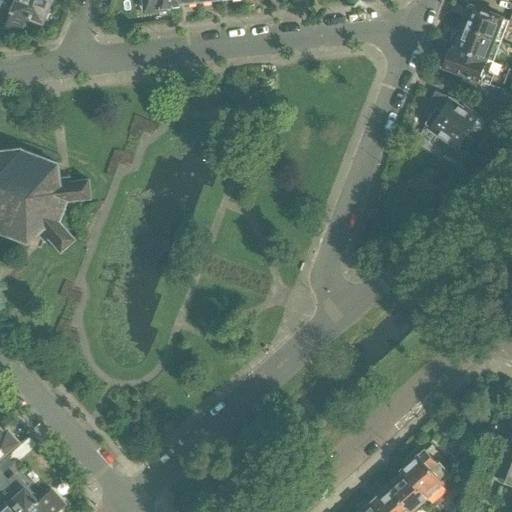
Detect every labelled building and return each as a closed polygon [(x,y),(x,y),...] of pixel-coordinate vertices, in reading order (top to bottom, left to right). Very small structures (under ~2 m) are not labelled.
[(47,0),(0,0),(0,7),(5,9),(5,10),(9,11),(6,19),(2,28),(18,34),(21,25),(24,18),(27,19),(27,18),(39,23),(40,21),(43,20),(46,12),(44,9),(48,0),(47,0)] [(178,6),(176,0),(145,0),(147,9),(155,8),(155,9),(157,9),(158,12),(170,11),(170,7),(178,6)] [(465,20),(462,29),(495,41),(499,30),(504,31),(508,21),(470,6),(470,8),(466,7),(461,19),(465,20)] [(455,34),(450,48),(487,62),(495,41),(462,29),(459,35),(455,34)] [(487,62),(450,48),(442,69),(481,84),(483,85),(487,75),(482,73),(487,62)] [(481,84),(477,97),(474,105),(505,116),(510,105),(496,99),(499,91),(483,85),(481,84)] [(428,108),(434,111),(424,125),(458,148),(472,128),(472,129),(474,129),(475,129),(476,129),(478,128),(479,127),(479,126),(480,125),(480,124),(480,122),(480,121),(479,120),(478,119),(469,113),(468,114),(455,105),(456,102),(433,94),(428,108)] [(0,233),(24,243),(34,233),(42,242),(45,240),(58,254),(73,240),(57,222),(64,202),(88,199),(86,180),(67,182),(67,177),(55,179),(54,165),(16,151),(0,152),(0,233)] [(457,418),(483,448),(494,420),(466,410),(457,418)] [(486,441),(496,445),(504,424),(494,420),(486,441)] [(0,433),(0,455),(15,442),(4,431),(1,434),(0,433)] [(409,465),(401,472),(431,505),(433,503),(436,507),(458,487),(448,476),(450,475),(440,463),(432,470),(431,468),(433,466),(436,462),(426,451),(419,456),(418,457),(416,455),(406,463),(409,465)] [(401,472),(385,486),(409,511),(415,511),(422,506),(426,510),(431,505),(401,472)] [(0,499),(5,505),(11,511),(55,511),(64,504),(50,489),(42,496),(37,501),(14,475),(5,483),(0,477),(0,499)] [(409,511),(385,486),(369,501),(378,511),(409,511)] [(378,511),(369,501),(356,511),(378,511)]
